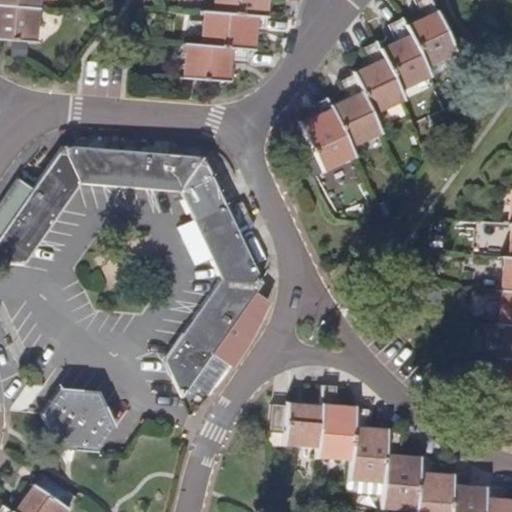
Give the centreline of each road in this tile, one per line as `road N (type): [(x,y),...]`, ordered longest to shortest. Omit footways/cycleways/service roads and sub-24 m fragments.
road 1 (residential): [(19,118),(69,113),(229,124)]
road 2 (residential): [(276,342),(233,396),(199,511)]
road 3 (residential): [(229,124),(270,191),(301,279)]
road 4 (residential): [(366,372),(511,464)]
road 5 (residential): [(229,124),(285,83),(324,20)]
